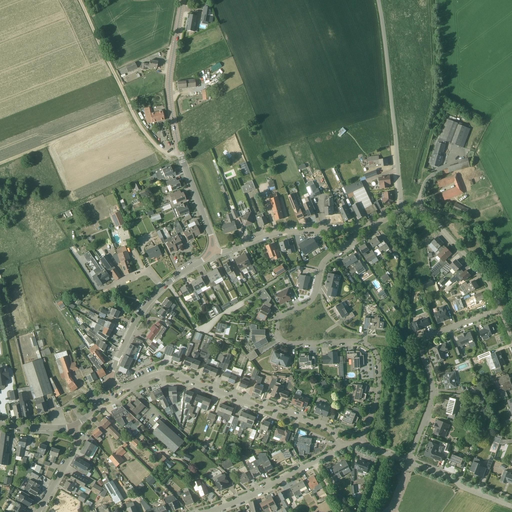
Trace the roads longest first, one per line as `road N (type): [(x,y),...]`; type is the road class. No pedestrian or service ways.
road 1 (residential): [(358,441),(375,387),(371,347),(360,338),(284,342),(274,322),(308,299),(321,260),(352,237),(355,224)]
road 2 (tertiary): [(210,254),(170,93),(182,0)]
road 3 (residential): [(337,444),(329,428),(294,412),(172,372),(122,384),(106,379)]
road 4 (track): [(401,208),(434,48),(433,0)]
road 5 (unclassified): [(401,208),(378,0)]
road 6 (residential): [(408,461),(432,395),(425,341),(500,304)]
road 7 (track): [(180,150),(148,139),(80,0)]
road 8 (residential): [(210,254),(264,231),(355,224)]
road 9 (residential): [(206,511),(337,444)]
road 10 (residential): [(168,281),(201,327),(276,278)]
road 11 (residential): [(500,304),(441,223),(401,208)]
